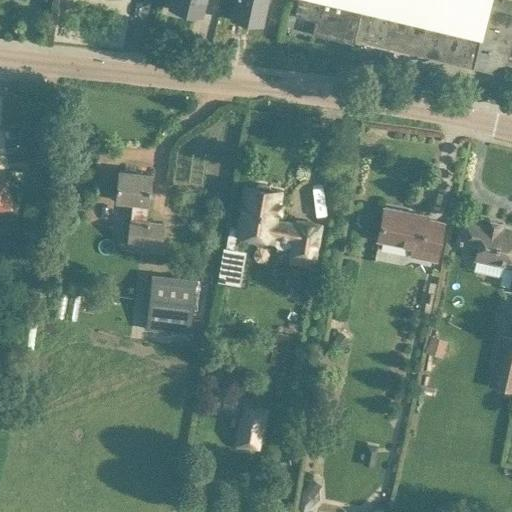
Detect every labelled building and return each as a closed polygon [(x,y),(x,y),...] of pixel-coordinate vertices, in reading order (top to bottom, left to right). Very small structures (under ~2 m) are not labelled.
[(169,0),(168,6),(202,14),(205,0),(169,0)] [(234,0),(231,17),(261,24),(266,0),(234,0)] [(511,0),(297,0),(294,16),(315,21),(312,34),(353,44),(355,38),(366,40),(365,42),(504,75),(511,44),(511,0)] [(164,224),(156,223),(146,222),(151,173),(119,170),(115,201),(133,202),(131,220),(130,219),(127,242),(162,246),(164,224)] [(0,209),(9,208),(5,182),(0,182),(0,209)] [(241,205),(236,233),(270,239),(269,243),(275,243),(277,247),(285,248),(288,246),(291,246),(289,256),(315,260),(318,244),(321,225),(297,220),(296,224),(276,220),(281,191),(270,189),(267,184),(260,183),(254,186),(245,185),(241,205)] [(384,207),(380,226),(378,240),(411,246),(409,255),(436,260),(443,222),(427,219),(428,215),(384,207)] [(483,224),(463,219),(458,240),(479,245),(476,258),(511,266),(511,283),(511,288),(511,230),(501,228),(502,223),(484,219),(483,224)] [(40,233),(34,268),(49,271),(52,254),(56,255),(59,236),(40,233)] [(218,246),(215,281),(239,282),(241,248),(218,246)] [(152,274),(146,328),(188,333),(194,279),(152,274)] [(449,339),(431,333),(425,352),(444,358),(449,339)] [(511,336),(500,334),(488,385),(511,390),(511,336)] [(0,371),(0,393),(11,395),(13,372),(0,371)] [(240,415),(233,446),(235,446),(235,449),(251,452),(252,448),(260,449),(262,436),(263,436),(269,410),(243,405),(241,416),(240,415)] [(321,483),(310,481),(302,490),(299,510),(307,511),(320,498),(321,483)]
